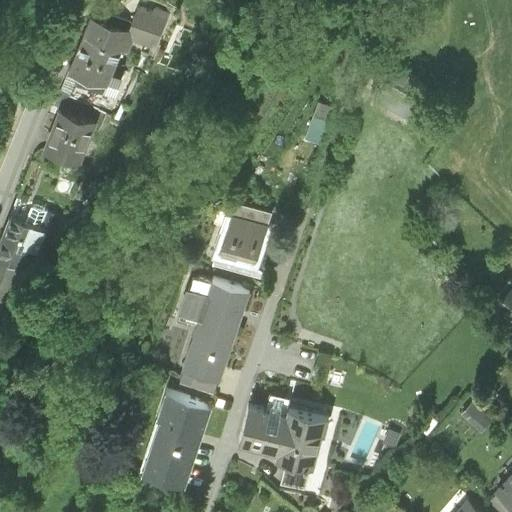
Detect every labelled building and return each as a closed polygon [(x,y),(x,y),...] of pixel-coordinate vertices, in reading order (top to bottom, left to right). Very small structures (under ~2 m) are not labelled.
[(91,18),(83,39),(118,53),(120,50),(127,53),(132,40),(155,49),(169,14),(156,9),(154,15),(138,9),(132,24),(110,15),(107,24),(91,18)] [(69,75),(80,79),(104,89),(109,77),(118,53),(83,39),(69,75)] [(121,81),(109,77),(104,89),(80,79),(77,86),(114,100),(121,81)] [(337,99),(319,94),(308,132),(327,137),(337,99)] [(60,114),(45,155),(78,167),(93,127),(60,114)] [(273,201),(228,188),(213,239),(259,252),(273,201)] [(31,209),(25,226),(45,234),(52,236),(58,219),(31,209)] [(9,220),(0,243),(0,261),(22,270),(30,273),(45,234),(25,226),(9,220)] [(9,303),(22,270),(0,261),(0,299),(6,301),(9,303)] [(255,289),(207,274),(181,354),(230,370),(255,289)] [(511,280),(494,301),(511,318),(511,280)] [(211,401),(169,387),(142,468),(183,482),(211,401)] [(490,418),(471,401),(461,412),(480,429),(490,418)] [(328,414),(292,404),(290,413),(250,403),(241,437),(279,447),(277,454),(287,457),(311,463),(315,464),(328,414)] [(305,487),(311,463),(287,457),(280,481),(305,487)] [(511,472),(499,487),(511,499),(511,472)] [(488,498),(502,511),(511,511),(511,499),(499,487),(488,498)] [(490,511),(467,495),(453,511),(490,511)]
